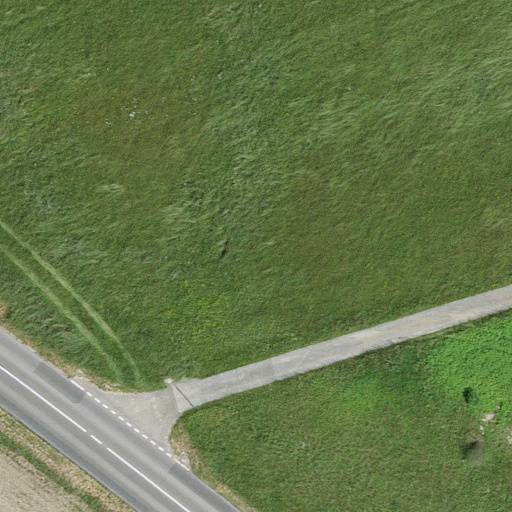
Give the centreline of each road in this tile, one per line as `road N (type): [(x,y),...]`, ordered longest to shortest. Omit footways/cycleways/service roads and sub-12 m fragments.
road 1 (track): [(97,441),(158,403),(511,295)]
road 2 (secondary): [(190,511),(0,367)]
